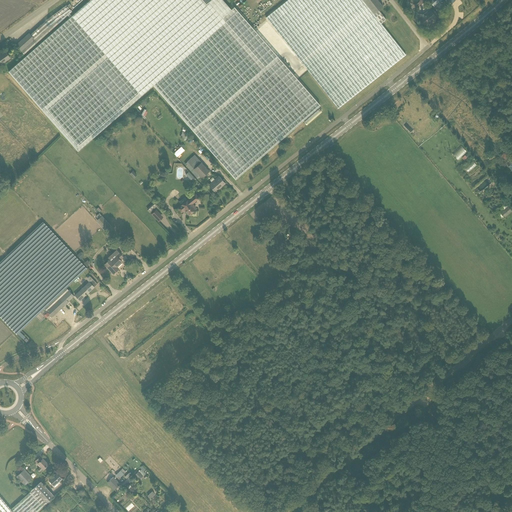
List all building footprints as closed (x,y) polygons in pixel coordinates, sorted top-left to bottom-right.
[(232,9),(223,0),(211,0),(206,5),(201,0),(90,0),(9,72),(78,151),(153,85),(235,179),(320,105),(253,29),(234,7),(232,9)] [(287,0),(265,18),(330,98),(338,108),(406,55),(381,23),(386,19),(379,10),(374,14),(362,0),(287,0)] [(362,0),(374,14),(379,10),(383,6),(378,0),(362,0)] [(66,5),(49,18),(56,25),(72,11),(66,5)] [(431,9),(427,12),(424,15),(419,19),(425,26),(437,17),(436,16),(437,16),(437,15),(436,14),(436,13),(435,12),(434,12),(434,11),(433,10),(432,10),(431,10),(431,9)] [(16,45),(24,54),(56,25),(49,18),(47,20),(38,28),(41,32),(35,37),(32,33),(30,34),(29,33),(27,35),(28,36),(27,37),(26,36),(16,45)] [(38,28),(32,33),(35,37),(41,32),(38,28)] [(5,51),(0,55),(0,64),(10,58),(5,51)] [(174,153),(177,157),(184,150),(181,146),(174,153)] [(458,157),(459,156),(461,157),(467,153),(462,146),(454,151),(458,157)] [(209,171),(197,157),(189,164),(202,177),(209,171)] [(208,185),(215,192),(225,183),(219,176),(208,185)] [(189,214),(195,209),(191,204),(199,198),(195,194),(188,200),(187,200),(181,205),(182,205),(178,208),(181,212),(185,209),(189,214)] [(154,202),(147,209),(150,213),(157,206),(154,202)] [(500,212),(504,217),(511,210),(511,209),(509,206),(500,212)] [(156,210),(151,214),(158,222),(163,217),(156,210)] [(99,213),(96,216),(98,219),(96,221),(104,231),(110,225),(99,213)] [(40,312),(44,308),(52,316),(70,300),(72,298),(74,296),(66,287),(87,268),(43,222),(0,262),(0,316),(17,334),(40,312)] [(114,269),(122,262),(120,260),(123,257),(119,252),(116,255),(113,252),(108,258),(110,260),(105,264),(113,274),(116,271),(114,269)] [(94,287),(97,284),(90,276),(86,279),(89,282),(75,295),(80,300),(94,287)] [(35,461),(40,467),(37,469),(39,471),(43,468),(43,469),(48,464),(40,456),(35,461)] [(32,477),(30,475),(24,469),(16,476),(24,485),(32,477)] [(53,483),(54,485),(53,486),(55,487),(60,483),(59,481),(62,478),(56,472),(49,479),(50,481),(49,482),(50,484),(51,484),(52,484),(53,483)] [(113,477),(107,482),(114,490),(120,484),(113,477)] [(41,482),(33,489),(47,503),(54,496),(41,482)] [(11,509),(14,511),(36,511),(46,503),(47,503),(33,489),(11,509)] [(0,511),(13,511),(11,509),(0,496),(0,511)]
